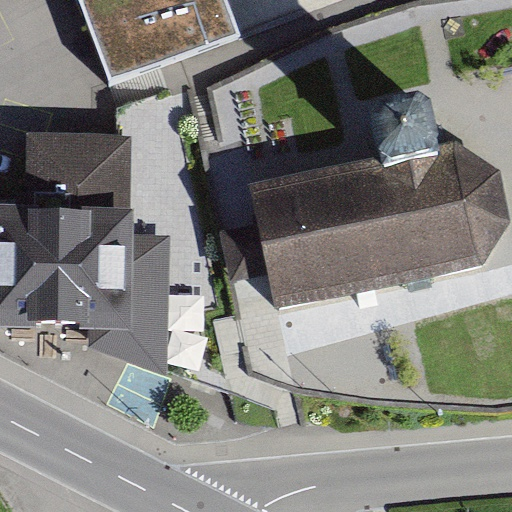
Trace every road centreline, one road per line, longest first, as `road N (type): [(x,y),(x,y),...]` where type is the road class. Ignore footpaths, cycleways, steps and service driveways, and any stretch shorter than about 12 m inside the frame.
road 1 (tertiary): [(263,511),(324,485),(511,467)]
road 2 (tertiary): [(132,484),(0,416)]
